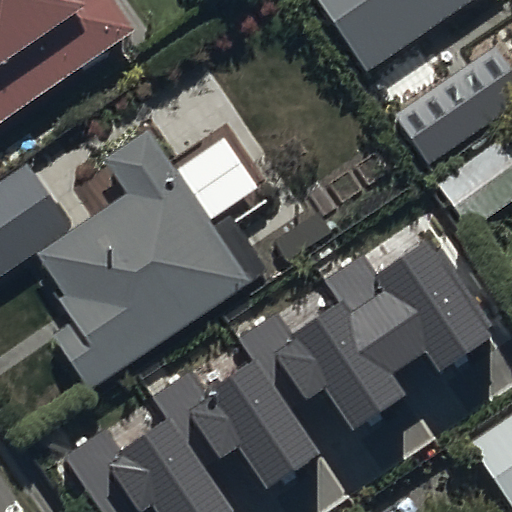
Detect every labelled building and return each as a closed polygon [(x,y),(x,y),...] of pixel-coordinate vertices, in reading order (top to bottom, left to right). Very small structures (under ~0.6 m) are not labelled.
[(0,0),(0,131),(132,38),(105,0),(0,0)] [(289,0),(277,0),(175,69),(209,119),(320,44),(289,0)] [(317,0),(363,65),(456,0),(317,0)] [(511,11),(503,18),(511,31),(511,11)] [(511,70),(495,46),(395,115),(429,164),(511,106),(511,70)] [(211,219),(142,121),(98,152),(127,195),(34,259),(66,308),(43,324),(88,389),(266,263),(227,207),(211,219)] [(474,235),(511,206),(511,136),(440,189),(474,235)] [(0,181),(0,277),(71,229),(26,163),(0,181)] [(105,432),(65,459),(100,511),(139,511),(151,504),(156,511),(231,511),(233,511),(206,471),(237,450),(265,491),(322,453),(293,410),(326,388),(353,429),(406,394),(390,371),(426,347),(441,369),(497,331),(432,235),(376,272),(364,253),(324,280),(340,304),(293,335),(278,312),(238,339),(253,361),(208,391),(193,369),(152,396),(168,419),(119,452),(105,432)] [(511,511),(511,426),(470,454),(507,511),(511,511)]
